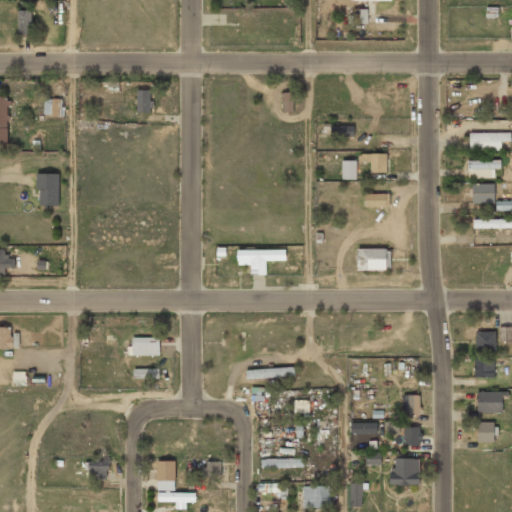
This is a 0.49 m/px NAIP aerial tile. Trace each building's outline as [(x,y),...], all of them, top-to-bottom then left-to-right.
[(367,9),(353,9),(353,23),(366,24),(367,9)] [(17,35),(31,35),(31,12),(17,12),(17,35)] [(136,114),(151,114),(151,90),(136,90),(136,114)] [(293,93),(283,93),(283,112),(293,112),(293,93)] [(0,144),(8,145),(8,97),(0,97),(0,144)] [(60,115),(61,101),(46,101),(45,115),(60,115)] [(353,127),(331,127),(331,137),(353,137),(353,127)] [(509,133),(470,133),(470,151),(500,151),(500,141),(509,141),(509,133)] [(386,173),(386,154),(360,154),(360,163),(370,163),(370,173),(386,173)] [(356,161),(341,161),(341,180),(356,180),(356,161)] [(468,179),(496,179),(496,161),(468,161),(468,179)] [(37,207),(59,207),(59,175),(37,175),(37,207)] [(472,185),(472,203),(493,203),(493,185),(472,185)] [(364,195),(364,208),(388,208),(388,195),(364,195)] [(511,202),(497,202),(497,211),(511,211),(511,202)] [(511,220),(473,220),(473,229),(511,229),(511,220)] [(0,276),(5,276),(5,268),(14,268),(14,258),(7,258),(7,250),(0,250),(0,276)] [(357,271),(388,271),(388,250),(357,250),(357,271)] [(278,252),(237,252),(237,263),(278,263),(278,252)] [(12,327),(0,327),(0,349),(12,349),(12,327)] [(511,327),(500,327),(500,342),(511,342),(511,327)] [(495,351),(495,332),(476,332),(476,351),(495,351)] [(158,339),(132,339),(132,357),(158,357),(158,339)] [(493,360),(473,360),(473,377),(493,377),(493,360)] [(246,369),(246,379),(294,379),(294,369),(246,369)] [(157,370),(134,370),(134,379),(157,379),(157,370)] [(12,382),(23,382),(23,372),(13,371),(12,382)] [(477,412),(506,412),(506,391),(477,391),(477,412)] [(402,415),(420,415),(420,395),(402,395),(402,415)] [(294,413),(308,413),(308,402),(294,402),(294,413)] [(398,421),(384,421),(385,434),(399,433),(398,421)] [(476,441),(495,441),(495,422),(476,422),(476,441)] [(421,447),(421,428),(402,428),(402,447),(421,447)] [(379,463),(380,455),(368,455),(367,463),(379,463)] [(303,459),(262,459),(262,468),(303,468),(303,459)] [(419,485),(419,459),(391,459),(391,485),(419,485)] [(174,462),(157,462),(157,491),(174,491),(174,462)] [(107,475),(104,463),(92,465),(94,478),(107,475)] [(220,463),(207,463),(207,478),(220,478),(220,463)] [(349,484),(349,507),(363,507),(363,484),(349,484)] [(286,496),(286,485),(270,485),(270,496),(286,496)] [(330,488),(303,488),(303,509),(330,509),(330,488)] [(176,502),(176,509),(185,509),(185,502),(195,502),(195,492),(157,492),(158,502),(176,502)]
